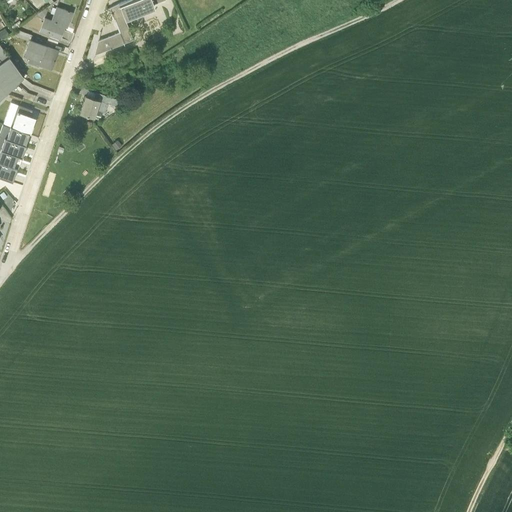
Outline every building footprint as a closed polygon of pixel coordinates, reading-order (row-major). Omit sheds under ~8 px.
[(161,0),(123,0),(109,7),(119,31),(97,40),(93,54),(132,39),(125,20),(154,9),(152,4),(161,0)] [(66,26),(71,12),(55,6),(55,7),(52,6),(50,12),(52,13),(50,18),(44,16),(38,30),(49,34),(59,37),(64,25),(66,26)] [(14,23),(11,26),(13,29),(21,24),(19,19),(14,23)] [(4,27),(0,30),(0,39),(8,33),(4,27)] [(30,33),(18,29),(15,35),(27,39),(30,33)] [(57,43),(59,37),(49,34),(47,39),(57,43)] [(57,49),(28,40),(23,55),(29,57),(27,62),(37,66),(38,64),(50,68),(57,49)] [(0,97),(23,76),(3,49),(0,45),(0,97)] [(85,95),(79,112),(93,117),(96,109),(104,111),(107,103),(116,105),(118,99),(95,91),(93,97),(85,95)] [(126,104),(134,99),(130,93),(122,98),(126,104)] [(28,132),(34,117),(32,116),(28,115),(30,108),(17,104),(10,125),(22,130),(28,132)] [(117,139),(111,143),(115,149),(121,145),(117,139)]
